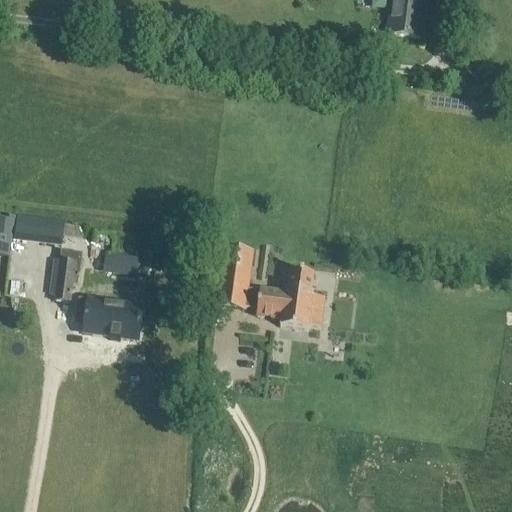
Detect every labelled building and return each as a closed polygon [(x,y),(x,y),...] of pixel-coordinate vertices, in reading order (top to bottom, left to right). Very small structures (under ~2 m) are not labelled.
[(420,40),(424,0),(394,0),(393,10),(389,10),(387,27),(392,28),(390,37),(420,40)] [(13,224),(0,222),(0,259),(8,260),(13,224)] [(67,238),(68,229),(31,223),(28,241),(68,247),(69,238),(67,238)] [(136,261),(124,259),(126,245),(113,244),(111,257),(104,256),(104,262),(108,262),(107,274),(134,278),(136,261)] [(144,250),(141,265),(156,267),(158,252),(144,250)] [(225,253),(218,310),(243,313),(243,311),(246,292),(247,283),(251,256),(227,253),(225,253)] [(257,313),(256,320),(263,321),(264,316),(272,317),(272,321),(271,321),(271,322),(281,323),(280,329),(279,331),(308,334),(308,333),(308,330),(320,332),(324,301),(312,299),(312,298),(313,298),(313,297),(311,296),(313,277),(290,274),(287,293),(285,293),(284,294),(285,294),(284,297),(259,293),(259,294),(257,313)] [(54,305),(51,323),(75,326),(75,323),(85,324),(83,337),(110,340),(109,342),(110,343),(111,342),(119,343),(119,344),(120,344),(120,342),(137,344),(139,329),(140,329),(140,324),(139,324),(141,309),(78,301),(80,287),(57,283),(55,298),(54,305)]
